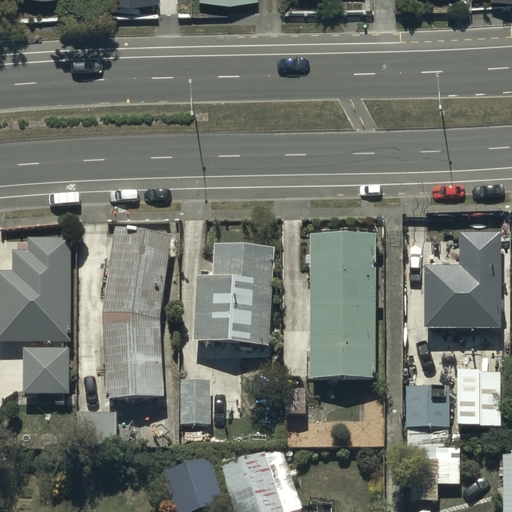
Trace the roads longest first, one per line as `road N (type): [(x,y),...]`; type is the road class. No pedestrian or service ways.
road 1 (primary): [(511,143),(0,164)]
road 2 (primary): [(0,86),(511,67)]
